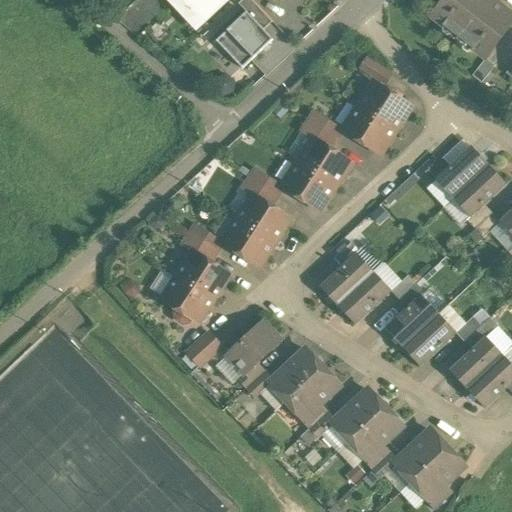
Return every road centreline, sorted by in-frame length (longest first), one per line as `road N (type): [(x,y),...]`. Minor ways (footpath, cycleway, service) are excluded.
road 1 (residential): [(446,115),(300,261),(290,292),(307,320),(494,446),(511,433)]
road 2 (residential): [(362,4),(70,271)]
road 3 (track): [(70,271),(302,511)]
road 4 (residential): [(362,4),(446,115)]
